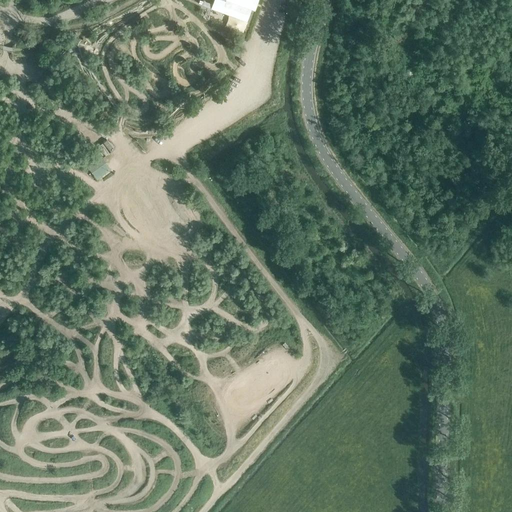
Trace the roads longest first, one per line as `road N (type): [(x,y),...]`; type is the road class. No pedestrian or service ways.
road 1 (track): [(250,75),(226,60),(182,7),(164,1),(120,30),(102,58),(133,113),(145,110),(145,99),(114,71),(115,48),(127,51),(156,94),(169,89),(137,59),(139,33),(183,24),(181,36),(154,38),(147,47),(155,57),(192,40),(175,70),(185,83),(197,63),(211,67),(221,59)]
road 2 (track): [(0,491),(75,495),(116,480),(121,462),(113,452),(38,443),(10,422),(24,411),(80,406),(113,426),(155,436),(177,469),(156,506),(138,511),(93,502)]
road 3 (tertiary): [(441,511),(442,330),(425,284),(314,135),(306,69),(323,0)]
road 4 (track): [(165,145),(323,342),(321,380),(262,445),(237,454),(191,374),(208,347)]
road 5 (track): [(204,511),(218,490),(216,465),(169,420),(115,391),(83,340),(24,298)]
road 6 (track): [(81,291),(104,302),(117,297),(132,283),(138,246),(151,241),(187,255),(192,266),(178,347),(172,357),(150,357),(151,346),(166,338)]
road 7 (track): [(0,142),(21,124),(23,74),(36,70),(67,108),(68,121),(59,153),(0,220)]
road 8 (track): [(50,161),(87,180),(108,207),(105,280),(81,291),(72,284),(80,249),(103,226)]
road 9 (track): [(0,449),(38,461),(97,454),(108,464),(69,475),(0,471)]
road 10 (track): [(86,456),(113,426),(145,451),(149,483),(126,499),(54,511)]
road 11 (track): [(0,384),(41,374),(105,405),(156,413)]
road 12 (track): [(166,338),(193,349),(223,336),(238,296),(230,262),(244,244)]
road 13 (track): [(63,167),(24,298),(0,295)]
road 14 (track): [(92,0),(53,19),(17,58),(5,50),(0,13)]
road 15 (track): [(197,310),(167,332),(146,330),(128,313),(107,264)]
road 16 (track): [(41,245),(119,182),(135,151)]
road 17 (track): [(277,289),(265,322),(231,343),(194,384)]
road 18 (track): [(144,404),(136,415),(78,413),(27,436)]
road 19 (track): [(0,367),(63,362),(115,391)]
